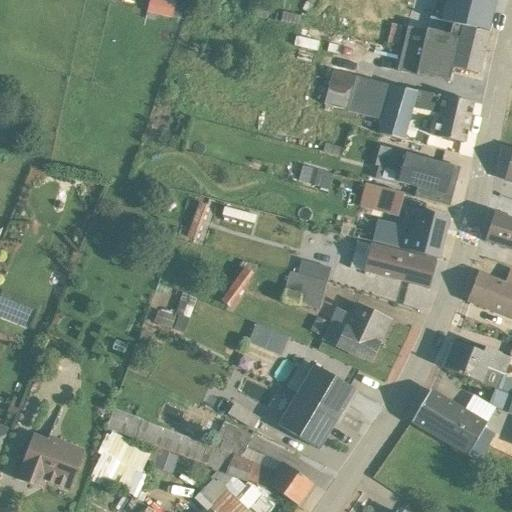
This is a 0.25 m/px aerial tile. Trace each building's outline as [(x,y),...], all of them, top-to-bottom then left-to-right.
[(149,0),(148,13),(173,16),(174,0),(149,0)] [(433,0),(429,19),(486,32),(494,0),(433,0)] [(451,68),(476,75),(486,32),(449,24),(446,36),(457,39),(451,68)] [(424,32),(405,28),(396,71),(448,82),(451,68),(457,39),(426,31),(424,32)] [(357,78),(347,112),(379,121),(389,87),(357,78)] [(391,88),(377,134),(403,140),(411,114),(431,118),(428,136),(462,144),(471,104),(417,92),(417,93),(391,88)] [(325,144),(322,153),(337,158),(340,149),(325,144)] [(511,149),(511,150),(503,181),(511,183),(511,149)] [(404,154),(392,151),(387,169),(400,173),(397,183),(416,189),(414,198),(447,207),(448,207),(454,182),(458,167),(451,166),(406,153),(404,154)] [(324,173),(309,169),(304,184),(327,191),(331,179),(323,176),(324,173)] [(396,218),(402,195),(364,185),(358,207),(396,218)] [(198,203),(185,239),(194,241),(207,206),(198,203)] [(447,222),(447,219),(413,210),(408,229),(375,220),(371,232),(341,224),(338,235),(437,260),(447,222)] [(511,219),(492,214),(483,242),(511,251),(511,219)] [(370,244),(369,244),(363,272),(427,290),(435,262),(370,244)] [(216,297),(228,307),(252,274),(251,274),(256,266),(241,262),(216,297)] [(477,273),(465,303),(511,321),(511,271),(509,270),(504,282),(477,273)] [(289,274),(288,274),(281,301),(317,310),(325,285),(289,274)] [(335,309),(319,341),(370,365),(391,321),(353,303),(347,314),(335,309)] [(173,318),(156,312),(153,323),(170,329),(173,318)] [(316,318),(309,331),(320,336),(327,323),(316,318)] [(288,339),(255,325),(247,342),(280,356),(288,339)] [(453,345),(443,370),(493,390),(499,375),(503,376),(509,359),(471,345),(470,349),(453,345)] [(312,367),(301,361),(284,388),(295,395),(294,398),(335,422),(340,414),(342,405),(345,405),(353,391),(312,367)] [(493,390),(511,396),(511,381),(504,379),(505,377),(499,375),(493,390)] [(511,396),(493,390),(487,404),(494,408),(505,412),(505,414),(511,416),(511,396)] [(428,392),(410,423),(477,462),(492,436),(485,424),(494,408),(471,396),(463,411),(428,392)] [(277,427),(318,451),(327,435),(325,433),(332,422),(334,423),(335,422),(294,398),(277,427)] [(296,507),(311,485),(281,463),(244,449),(251,437),(223,423),(222,423),(212,443),(190,435),(188,438),(112,409),(111,410),(104,428),(105,429),(218,472),(232,478),(247,484),(264,491),(267,487),(283,498),(296,507)] [(110,433),(91,483),(102,487),(105,483),(131,497),(135,486),(140,488),(143,479),(140,477),(146,461),(154,464),(153,468),(171,475),(177,459),(110,433)] [(68,492),(84,450),(48,437),(47,440),(32,435),(15,480),(40,490),(44,483),(68,492)] [(271,511),(283,498),(267,487),(264,491),(247,484),(240,505),(234,498),(243,489),(232,478),(218,472),(211,486),(196,503),(202,509),(205,506),(211,511),(271,511)]
